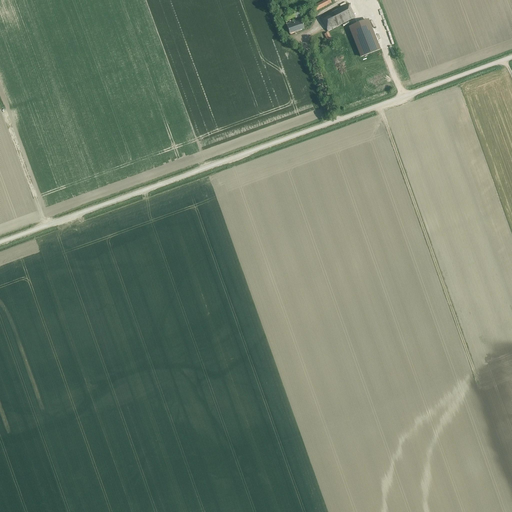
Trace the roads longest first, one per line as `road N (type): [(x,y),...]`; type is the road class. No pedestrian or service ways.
road 1 (unclassified): [(0,244),(511,56)]
road 2 (unknown): [(379,105),(472,373)]
